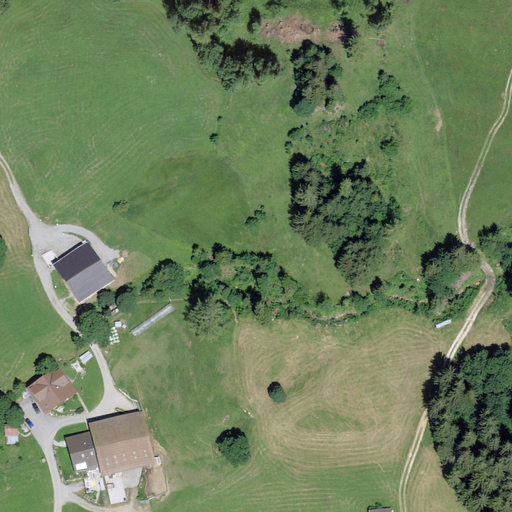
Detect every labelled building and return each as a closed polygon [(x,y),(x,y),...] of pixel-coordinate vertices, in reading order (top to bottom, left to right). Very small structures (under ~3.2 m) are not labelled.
[(79,297),(93,288),(74,259),(60,268),(79,297)] [(40,379),(30,386),(47,410),(72,393),(59,374),(44,384),(40,379)] [(95,433),(103,466),(105,473),(143,464),(144,469),(154,466),(142,417),(94,428),(95,433)] [(6,424),(6,442),(19,442),(18,424),(6,424)] [(106,490),(101,466),(103,466),(95,433),(70,440),(79,472),(87,470),(88,478),(84,478),(87,493),(106,490)]
